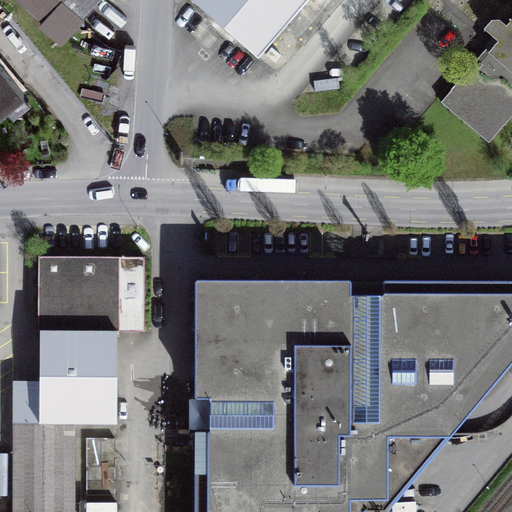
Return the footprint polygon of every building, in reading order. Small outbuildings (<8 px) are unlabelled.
[(75,0),(86,9),(93,0),(75,0)] [(242,71),(303,0),(180,0),(172,10),(242,71)] [(489,138),(511,111),(511,16),(508,22),(500,14),(491,15),(484,23),(497,34),(443,99),(489,138)] [(0,110),(20,94),(0,69),(0,110)] [(143,259),(39,259),(39,321),(143,321),(143,259)] [(511,286),(195,282),(191,511),(386,511),(511,360),(511,286)] [(43,393),(13,393),(13,511),(77,511),(77,424),(116,423),(116,331),(43,331),(43,393)]
